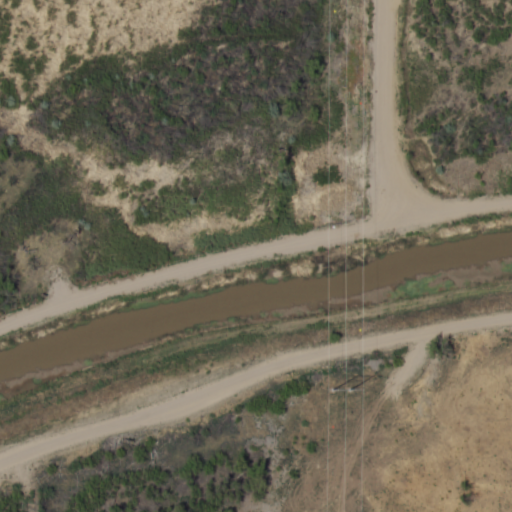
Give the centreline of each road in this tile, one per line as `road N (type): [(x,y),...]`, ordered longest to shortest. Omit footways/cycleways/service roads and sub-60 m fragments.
road 1 (residential): [(0,457),(179,402),(303,352),(511,317)]
road 2 (residential): [(0,325),(191,265),(511,197)]
